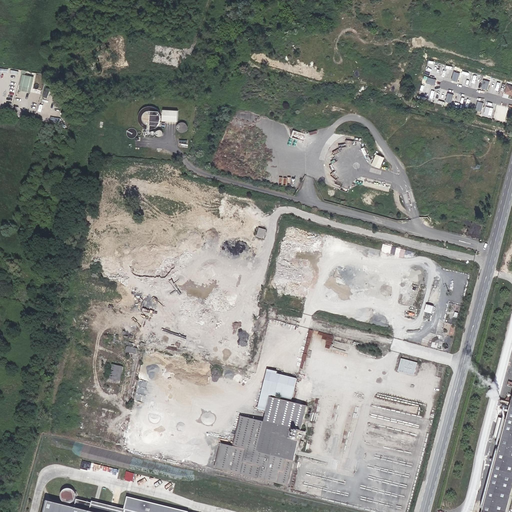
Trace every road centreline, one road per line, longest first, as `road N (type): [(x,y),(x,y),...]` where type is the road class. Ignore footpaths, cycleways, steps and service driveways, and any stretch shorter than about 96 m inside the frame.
road 1 (unknown): [(214,359),(166,332),(164,304),(181,291),(252,284),(283,209),(492,261)]
road 2 (tertiary): [(424,511),(511,179)]
road 3 (unknown): [(399,326),(378,299),(335,307),(323,297),(315,268),(319,252),(334,245),(368,259),(429,262),(423,314),(417,325),(404,326)]
